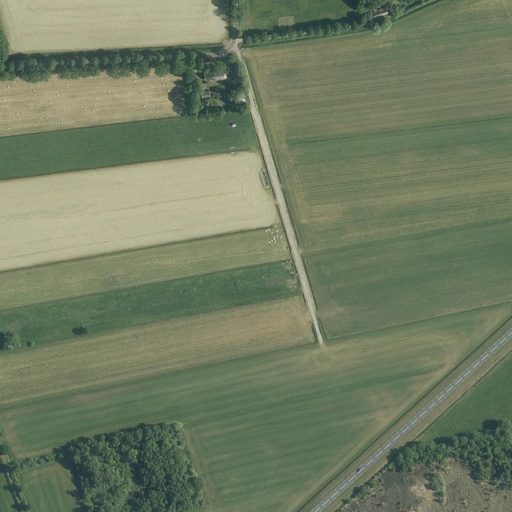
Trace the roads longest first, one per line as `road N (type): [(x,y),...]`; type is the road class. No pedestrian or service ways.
road 1 (unclassified): [(0,67),(222,53),(235,35),(235,0)]
road 2 (primary): [(315,511),(511,332)]
